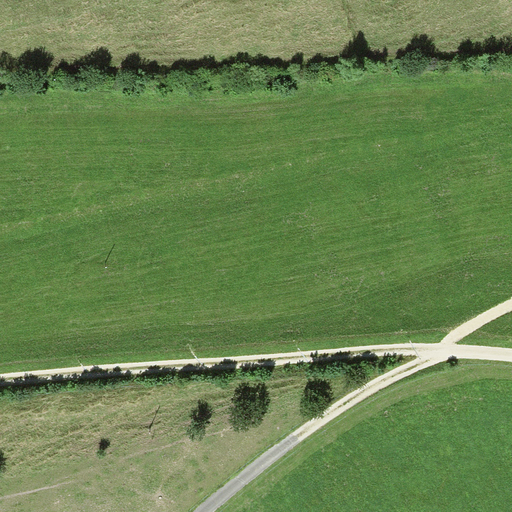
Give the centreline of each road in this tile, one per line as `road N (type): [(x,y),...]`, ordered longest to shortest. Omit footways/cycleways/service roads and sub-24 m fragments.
road 1 (track): [(511,108),(424,138),(0,231)]
road 2 (track): [(0,387),(392,352),(511,359)]
road 3 (track): [(204,511),(372,384),(448,354),(511,310)]
